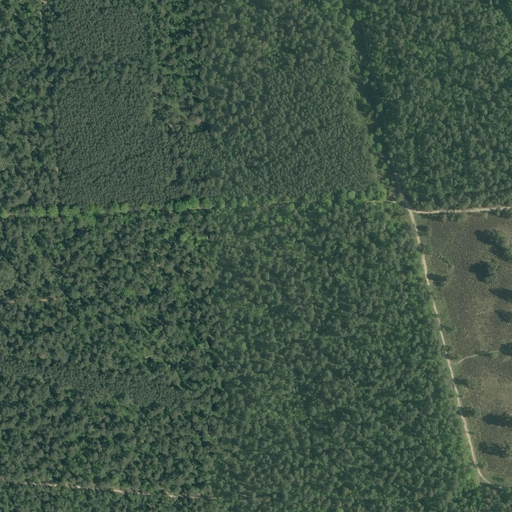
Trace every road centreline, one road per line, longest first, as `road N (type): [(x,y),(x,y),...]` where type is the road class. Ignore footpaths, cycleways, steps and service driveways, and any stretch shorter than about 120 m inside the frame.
road 1 (track): [(0,310),(72,293),(46,2),(60,0)]
road 2 (track): [(352,511),(0,479)]
road 3 (track): [(270,209),(366,511)]
road 4 (track): [(0,222),(270,209)]
road 5 (track): [(474,209),(438,0)]
road 6 (track): [(357,0),(406,205)]
road 7 (track): [(260,0),(270,209)]
road 8 (track): [(481,488),(435,307)]
